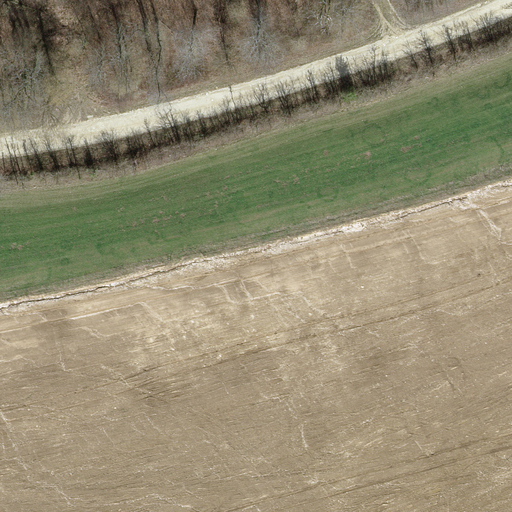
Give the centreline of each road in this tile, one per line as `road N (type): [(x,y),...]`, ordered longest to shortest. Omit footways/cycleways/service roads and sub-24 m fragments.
road 1 (track): [(511,0),(404,46),(131,128),(0,147)]
road 2 (track): [(0,354),(511,232)]
